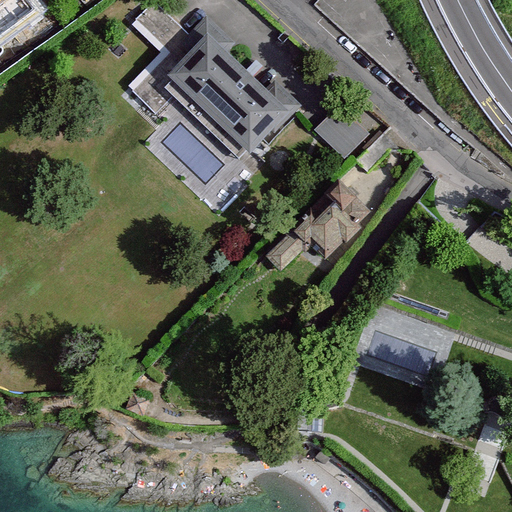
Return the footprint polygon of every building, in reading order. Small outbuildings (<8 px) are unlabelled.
[(0,0),(0,22),(30,0),(0,0)] [(156,115),(181,88),(167,75),(189,52),(176,40),(184,32),(152,2),(133,22),(165,53),(129,90),(156,115)] [(167,75),(181,88),(249,153),(297,104),(271,80),(264,88),(223,49),(231,41),(201,13),(184,32),(176,40),(189,52),(167,75)] [(319,132),(345,161),(379,130),(353,101),(319,132)] [(336,179),(265,257),(286,272),(311,245),(324,257),(368,208),(336,179)] [(322,451),(316,457),(324,465),(330,459),(322,451)]
